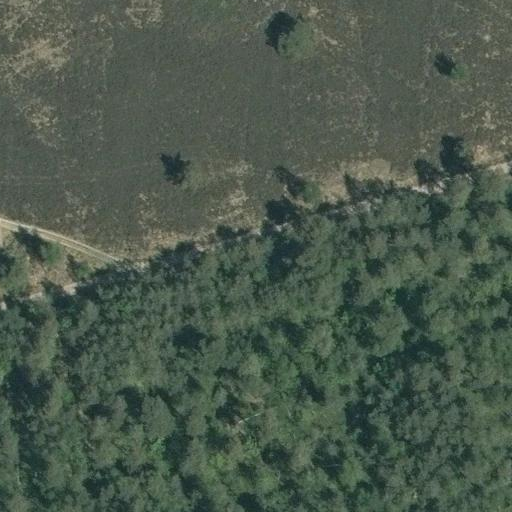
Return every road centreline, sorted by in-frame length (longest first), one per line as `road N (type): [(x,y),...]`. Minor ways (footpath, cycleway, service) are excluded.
road 1 (track): [(153,266),(511,171)]
road 2 (track): [(0,222),(118,264),(153,266)]
road 3 (track): [(153,266),(0,310)]
